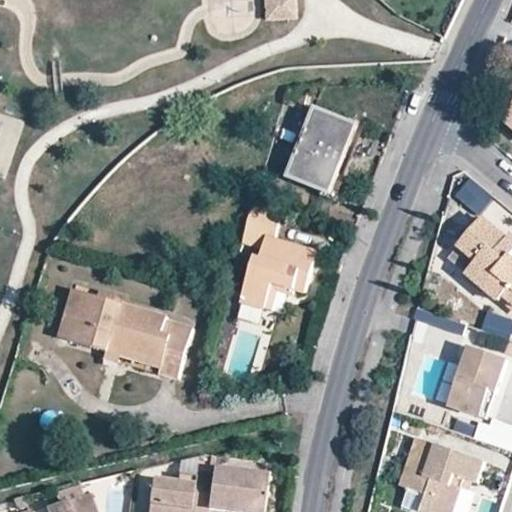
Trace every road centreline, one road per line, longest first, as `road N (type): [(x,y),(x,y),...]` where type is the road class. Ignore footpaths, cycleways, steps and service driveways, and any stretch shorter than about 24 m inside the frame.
road 1 (residential): [(315,511),(379,258),(437,115)]
road 2 (residential): [(437,115),(488,0)]
